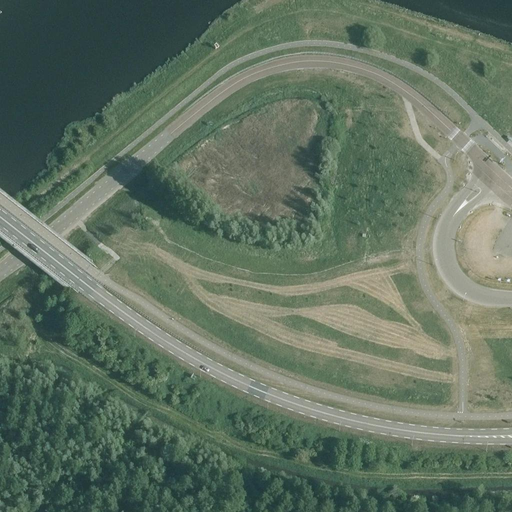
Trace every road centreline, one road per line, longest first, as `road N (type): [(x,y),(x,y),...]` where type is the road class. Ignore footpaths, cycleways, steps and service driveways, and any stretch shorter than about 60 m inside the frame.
road 1 (tertiary): [(493,174),(382,77),(327,61),(283,64),(231,85),(0,273)]
road 2 (primary): [(511,437),(392,429),(250,387),(145,328),(0,217)]
road 3 (tertiary): [(511,299),(465,288),(443,250),(454,215),(493,174)]
